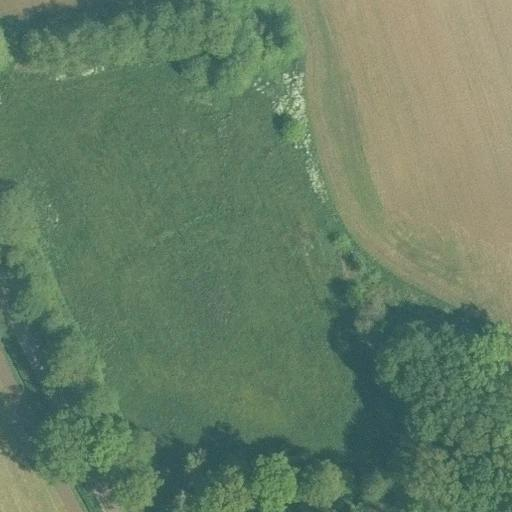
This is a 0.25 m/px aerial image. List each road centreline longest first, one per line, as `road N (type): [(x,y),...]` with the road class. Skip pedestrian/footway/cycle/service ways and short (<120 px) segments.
road 1 (unclassified): [(112,511),(0,283)]
road 2 (unclassified): [(511,502),(385,511)]
